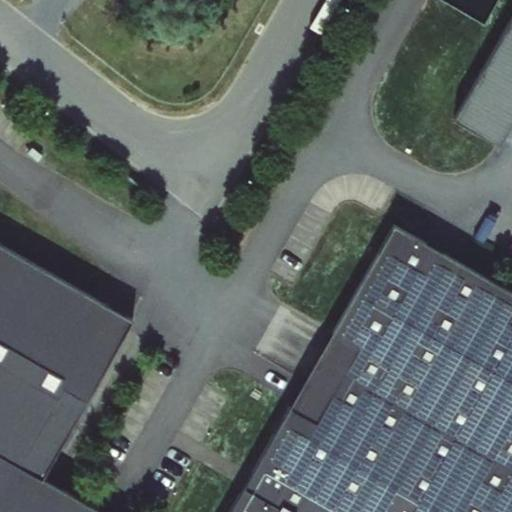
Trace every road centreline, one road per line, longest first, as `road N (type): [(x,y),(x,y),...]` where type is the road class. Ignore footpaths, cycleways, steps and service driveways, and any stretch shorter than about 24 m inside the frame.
road 1 (unclassified): [(309,0),(233,131),(197,155),(150,146),(0,28)]
road 2 (unknown): [(333,122),(220,317)]
road 3 (unknown): [(333,122),(511,218)]
road 4 (unknown): [(0,155),(145,261)]
road 5 (unknown): [(404,0),(333,122)]
road 6 (unknown): [(220,317),(150,439)]
